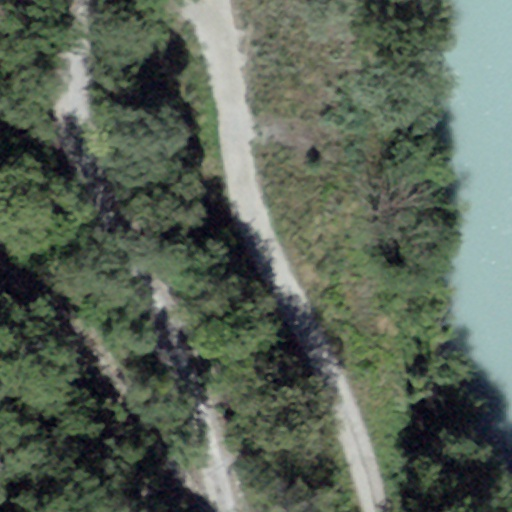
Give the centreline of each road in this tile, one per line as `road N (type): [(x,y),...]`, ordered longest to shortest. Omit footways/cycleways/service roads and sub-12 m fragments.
road 1 (track): [(95,0),(72,71),(79,141),(101,206),(196,388),(226,511)]
road 2 (track): [(214,0),(235,162),(374,511)]
road 3 (track): [(0,244),(131,407),(193,511)]
